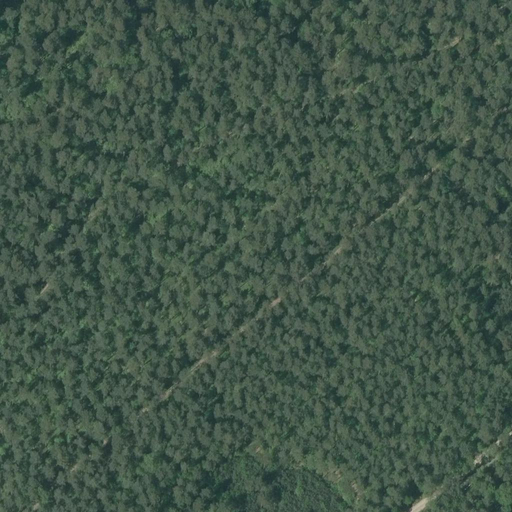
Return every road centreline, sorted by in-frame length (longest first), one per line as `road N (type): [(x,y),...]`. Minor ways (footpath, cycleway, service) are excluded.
road 1 (track): [(0,333),(82,224),(143,195),(198,146),(366,85),(444,49),(511,4)]
road 2 (track): [(0,147),(150,27),(134,0)]
